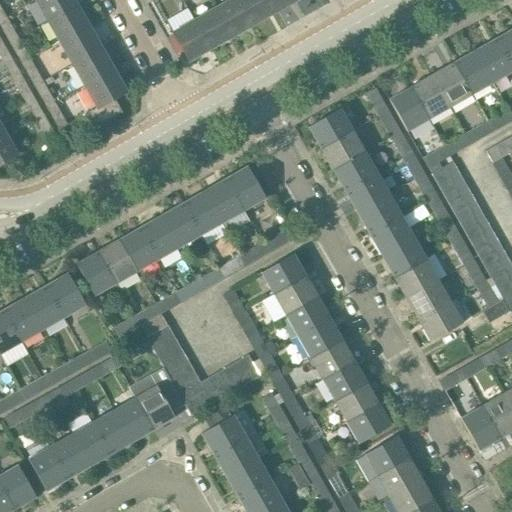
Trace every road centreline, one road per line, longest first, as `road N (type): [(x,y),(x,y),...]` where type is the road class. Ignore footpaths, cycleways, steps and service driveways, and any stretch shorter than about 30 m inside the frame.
road 1 (residential): [(483,511),(247,88)]
road 2 (residential): [(185,123),(40,205),(0,210)]
road 3 (residential): [(401,0),(247,88)]
road 4 (residential): [(114,0),(185,123)]
road 5 (residential): [(96,511),(160,479),(176,484),(197,511)]
